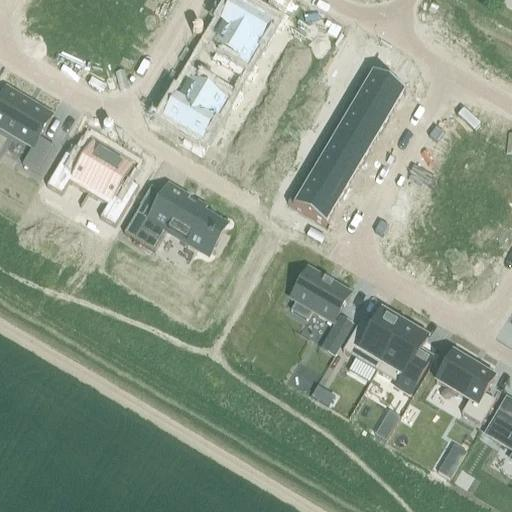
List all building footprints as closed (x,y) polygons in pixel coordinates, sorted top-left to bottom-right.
[(233,5),(221,26),(260,49),(272,30),(276,33),(283,21),(263,8),(256,19),(233,5)] [(221,26),(208,48),(217,53),(210,64),(241,82),(260,49),(221,26)] [(366,73),(356,90),(393,112),(403,95),(395,90),(398,85),(379,74),(376,79),(366,73)] [(189,80),(176,102),(215,125),(235,93),(204,75),(198,85),(189,80)] [(356,90),(346,107),(383,129),(393,112),(356,90)] [(38,141),(51,120),(4,93),(0,99),(0,130),(32,150),(21,167),(38,177),(54,150),(38,141)] [(176,102),(163,122),(187,136),(181,147),(201,159),(208,147),(204,145),(215,125),(176,102)] [(346,107),(336,123),(373,145),(383,129),(346,107)] [(336,123),(326,140),(363,162),(373,145),(336,123)] [(326,140),(316,156),(354,178),(363,162),(326,140)] [(69,150),(46,190),(61,199),(68,186),(87,198),(79,210),(80,210),(112,157),(91,144),(83,158),(69,150)] [(316,156),(306,173),(344,195),(354,178),(316,156)] [(112,157),(80,210),(87,198),(106,209),(99,221),(114,230),(138,191),(124,183),(132,169),(112,157)] [(306,173),(297,189),(334,211),(344,195),(306,173)] [(297,189),(286,207),(324,229),(334,211),(297,189)] [(200,216),(204,211),(169,191),(153,218),(139,210),(123,238),(154,256),(166,235),(200,256),(218,227),(200,216)] [(332,328),(350,298),(307,272),(289,302),(295,306),(291,314),(306,323),(311,315),(332,328)] [(361,323),(342,355),(376,375),(403,330),(381,316),(373,330),(361,323)] [(403,330),(376,375),(397,388),(395,391),(409,399),(431,362),(419,355),(426,343),(403,330)] [(468,368),(451,358),(435,386),(468,405),(461,417),(479,428),(494,404),(483,398),(493,383),(476,373),(476,372),(475,372),(469,369),(469,368),(468,368)] [(511,423),(498,415),(484,438),(511,455),(511,423)]
